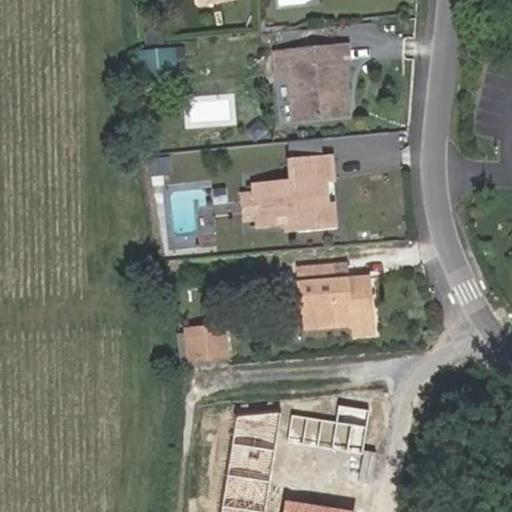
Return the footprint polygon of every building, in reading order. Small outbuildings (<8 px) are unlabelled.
[(241,0),(199,0),(202,14),(237,8),(242,2),(241,0)] [(343,47),(289,50),(292,116),(343,113),(341,63),(343,63),(343,47)] [(178,74),(176,49),(140,52),(142,76),(178,74)] [(167,151),(143,153),(145,173),(169,171),(167,151)] [(329,160),(286,164),(286,174),(252,177),(256,216),(284,214),(286,224),(332,221),(331,194),(325,195),(324,175),(329,174),(329,160)] [(356,276),(354,265),(301,266),(302,318),(356,318),(357,330),(378,330),(376,276),(356,276)] [(228,357),(227,326),(185,329),(187,361),(228,357)] [(347,417),(347,397),(269,395),(268,416),(347,417)]
